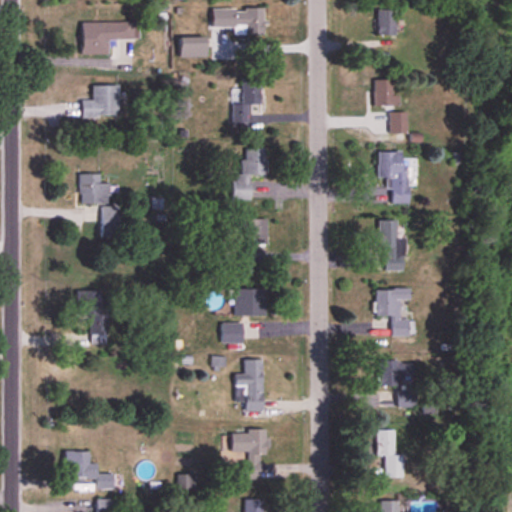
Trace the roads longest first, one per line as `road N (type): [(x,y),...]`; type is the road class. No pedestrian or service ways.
road 1 (residential): [(13,511),(10,0)]
road 2 (residential): [(321,511),(321,0)]
